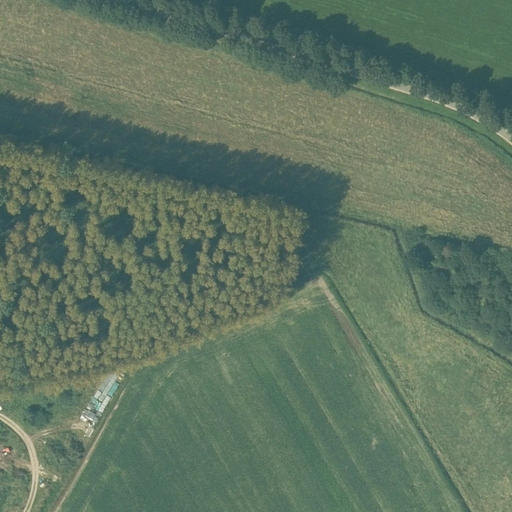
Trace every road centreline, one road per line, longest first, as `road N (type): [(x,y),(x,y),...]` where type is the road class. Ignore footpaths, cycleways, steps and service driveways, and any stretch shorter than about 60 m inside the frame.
road 1 (unknown): [(511,148),(449,114),(78,0)]
road 2 (unclassified): [(511,141),(448,103),(118,0)]
